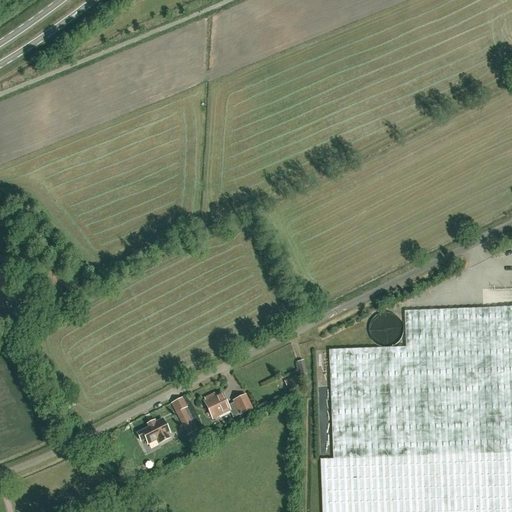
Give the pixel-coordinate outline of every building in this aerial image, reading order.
[(0,227),(14,228),(14,219),(0,218),(0,227)] [(51,309),(67,302),(60,284),(65,282),(57,264),(35,272),(51,309)] [(19,269),(0,268),(0,290),(14,291),(14,280),(19,280),(19,269)] [(65,289),(70,299),(85,291),(80,281),(65,289)] [(511,511),(511,312),(407,316),(409,352),(324,355),(328,463),(323,463),(324,511),(511,511)] [(389,317),(369,321),(372,336),(378,335),(380,343),(391,341),(390,335),(397,334),(395,321),(390,322),(389,317)] [(203,401),(213,420),(230,411),(220,393),(209,399),(209,397),(204,399),(205,401),(203,401)] [(246,395),(232,401),(239,417),(253,410),(246,395)] [(198,430),(187,408),(188,407),(183,397),(171,403),(176,413),(188,435),(198,430)] [(169,433),(162,420),(148,427),(149,428),(137,434),(140,442),(145,439),(147,444),(156,440),(158,444),(169,439),(167,434),(169,433)]
